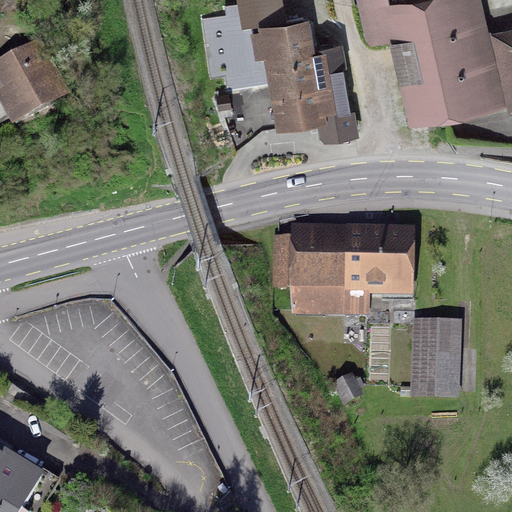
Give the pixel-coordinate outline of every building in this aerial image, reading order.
[(435,0),(388,11),(385,0),(360,0),(371,44),(393,39),(411,117),(491,99),(468,0),(435,0)] [(303,17),(244,28),(249,51),(254,84),(215,91),(235,145),(264,121),(319,111),(324,136),(353,130),(339,47),(309,52),(303,17)] [(511,43),(502,46),(511,92),(511,43)] [(39,48),(0,68),(0,79),(17,112),(55,93),(47,78),(53,75),(39,48)] [(415,221),(291,221),(290,310),(372,310),(372,292),(415,292),(415,221)] [(468,317),(412,316),(410,396),(466,397),(468,317)] [(353,368),(333,378),(344,401),(364,391),(353,368)] [(0,511),(12,511),(42,471),(0,444),(0,511)]
